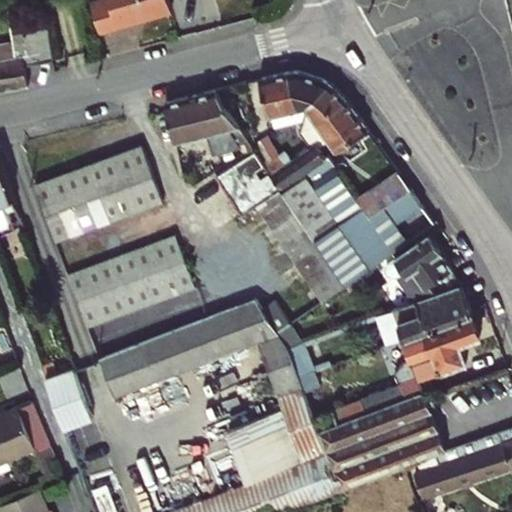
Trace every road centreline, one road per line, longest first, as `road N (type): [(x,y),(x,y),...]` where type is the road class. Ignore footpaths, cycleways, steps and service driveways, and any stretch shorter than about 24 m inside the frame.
road 1 (residential): [(347,29),(0,115)]
road 2 (tertiary): [(511,278),(482,221),(347,29)]
road 3 (unknown): [(0,297),(83,494)]
